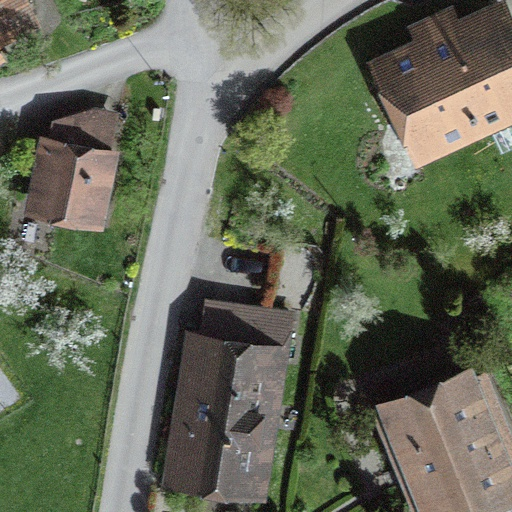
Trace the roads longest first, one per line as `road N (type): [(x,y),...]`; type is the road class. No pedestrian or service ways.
road 1 (unclassified): [(116,511),(173,200),(215,81)]
road 2 (track): [(0,96),(201,35)]
road 3 (unclassified): [(215,81),(336,0)]
